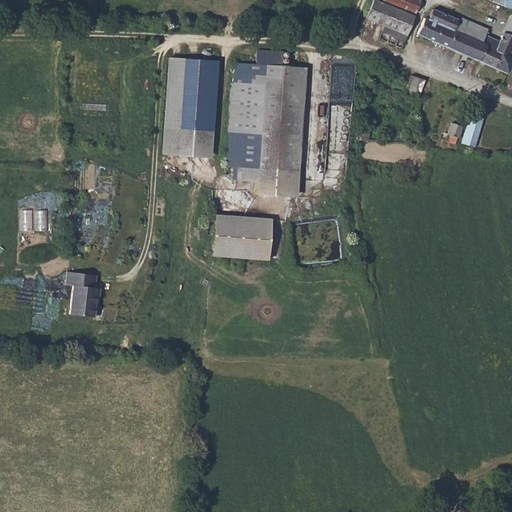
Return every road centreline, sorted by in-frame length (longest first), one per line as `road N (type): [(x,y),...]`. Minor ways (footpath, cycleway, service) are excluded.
road 1 (track): [(0,35),(352,44),(366,0)]
road 2 (unclassified): [(511,101),(352,44)]
